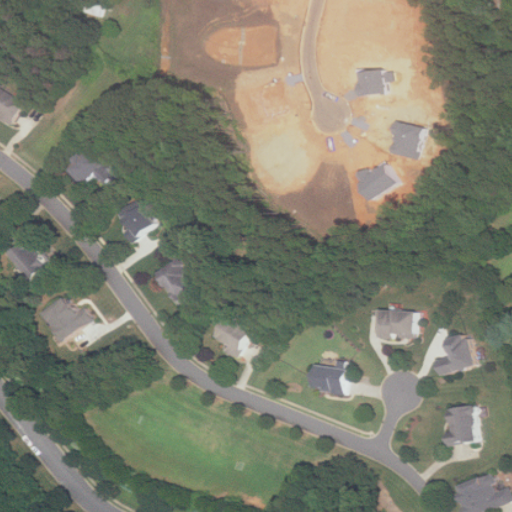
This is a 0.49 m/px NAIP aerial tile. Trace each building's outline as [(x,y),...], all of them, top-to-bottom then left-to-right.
[(0,112),(17,125),(33,104),(5,84),(0,91),(0,112)] [(75,168),(91,185),(102,175),(112,185),(123,175),(97,148),(75,168)] [(144,199),(122,216),(141,241),(163,224),(144,199)] [(17,254),(38,282),(58,267),(37,239),(17,254)] [(207,289),(185,258),(164,273),(185,304),(207,289)] [(48,314),(70,342),(100,320),(90,308),(84,313),(72,296),(48,314)] [(423,311),(386,310),(385,338),(422,339),(423,311)] [(260,332),(233,315),(220,336),(235,346),(232,351),(243,359),(260,332)] [(453,339),(458,357),(444,361),(448,376),(483,366),(474,333),(453,339)] [(352,395),(356,362),(324,359),(320,392),(352,395)] [(454,446),(485,443),(481,407),(455,409),(457,430),(452,430),(454,446)] [(465,487),(474,511),(495,511),(511,506),(511,488),(504,492),(497,475),(465,487)]
